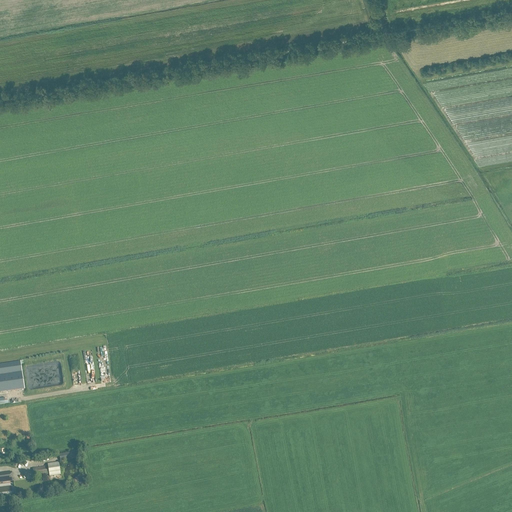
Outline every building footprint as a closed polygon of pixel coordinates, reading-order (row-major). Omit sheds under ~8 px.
[(0,363),(0,391),(25,388),(21,361),(0,363)] [(75,452),(59,454),(60,461),(76,458),(75,452)] [(48,464),(48,466),(33,468),(34,477),(59,473),(58,463),(48,464)] [(12,471),(0,472),(0,482),(13,481),(12,471)] [(76,484),(77,488),(86,486),(84,477),(80,477),(81,483),(76,484)]
